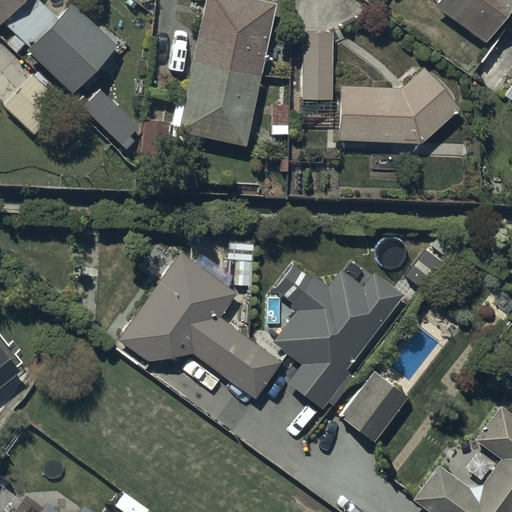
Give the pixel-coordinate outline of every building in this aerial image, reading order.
[(0,0),(0,17),(1,16),(14,29),(5,38),(16,48),(24,40),(26,41),(23,44),(68,89),(114,43),(83,12),(71,0),(66,0),(55,12),(43,0),(0,0)] [(201,0),(181,95),(173,94),(168,120),(175,122),(174,127),(242,141),(256,71),(271,0),(201,0)] [(432,0),(482,35),(506,0),(432,0)] [(330,27),(300,26),(299,92),(329,93),(330,27)] [(398,81),(338,79),(335,134),(418,137),(456,103),(420,62),(398,81)] [(30,69),(1,97),(30,127),(59,99),(30,69)] [(511,72),(501,88),(511,95),(511,72)] [(135,119),(95,81),(78,99),(121,141),(129,132),(125,128),(135,119)] [(286,102),(269,102),(268,131),(285,131),(286,102)] [(166,121),(140,120),(139,159),(165,160),(166,121)] [(234,294),(178,253),(115,339),(147,362),(191,354),(253,399),(279,362),(217,318),(234,294)] [(344,369),(400,295),(351,259),(342,273),(339,270),(327,287),(312,277),(289,310),(293,313),(270,344),(298,365),(285,383),(321,409),(348,372),(344,369)] [(0,378),(18,365),(0,341),(0,378)] [(407,396),(373,371),(338,417),(371,443),(407,396)] [(427,511),(511,511),(511,417),(498,407),(474,441),(498,459),(479,484),(464,485),(437,465),(411,499),(427,511)]
